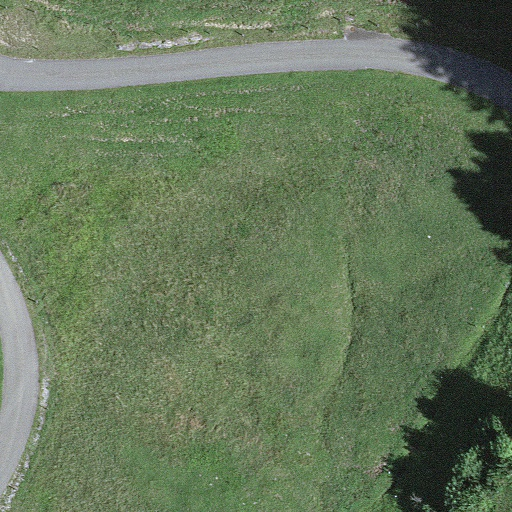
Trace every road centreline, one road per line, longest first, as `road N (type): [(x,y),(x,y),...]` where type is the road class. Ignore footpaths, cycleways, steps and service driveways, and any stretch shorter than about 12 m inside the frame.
road 1 (unclassified): [(0,63),(415,44),(511,89)]
road 2 (track): [(0,280),(34,344),(0,462)]
